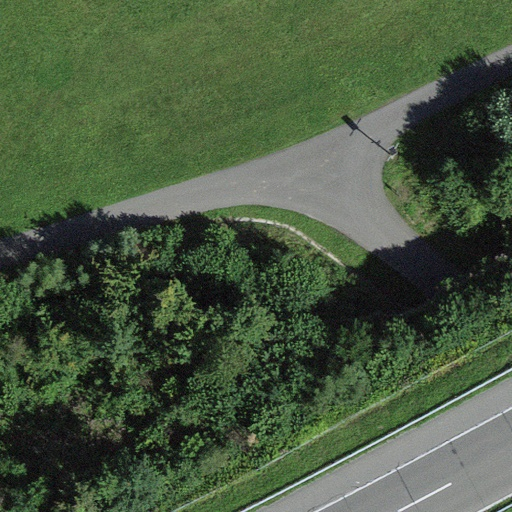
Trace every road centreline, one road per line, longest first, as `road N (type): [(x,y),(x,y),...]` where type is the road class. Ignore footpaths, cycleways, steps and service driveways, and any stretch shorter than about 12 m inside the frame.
road 1 (residential): [(315,161),(379,229),(511,325)]
road 2 (motorway): [(511,452),(399,511)]
